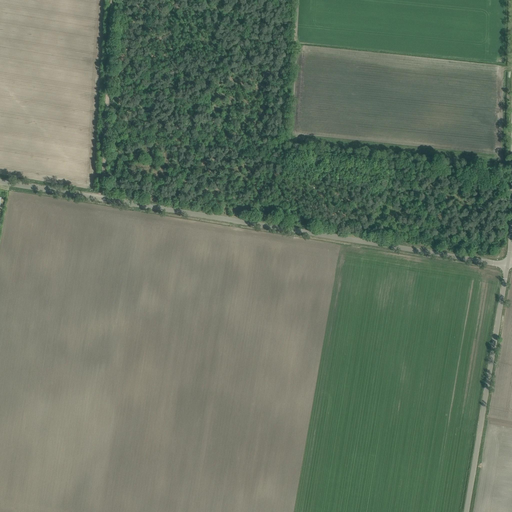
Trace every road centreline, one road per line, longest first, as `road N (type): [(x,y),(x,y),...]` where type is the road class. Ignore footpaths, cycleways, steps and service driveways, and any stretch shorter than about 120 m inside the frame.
road 1 (unclassified): [(506,265),(0,182)]
road 2 (unclassified): [(466,511),(506,265)]
road 3 (track): [(105,130),(112,0)]
